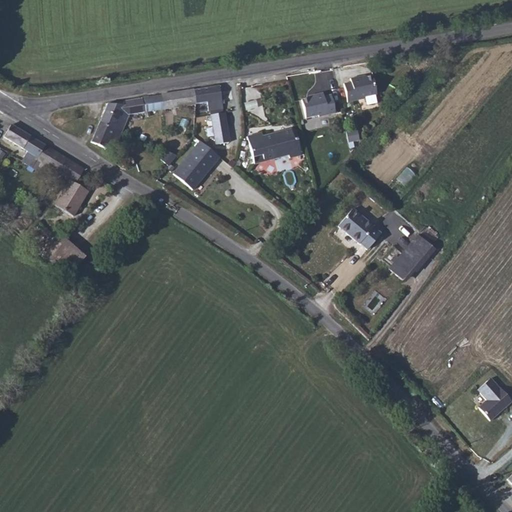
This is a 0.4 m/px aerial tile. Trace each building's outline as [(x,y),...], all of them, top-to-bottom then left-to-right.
[(376,95),(372,76),(360,79),(359,77),(350,79),(351,82),(344,84),(347,102),(364,99),(364,97),(376,95)] [(223,109),(219,86),(193,90),(196,104),(207,102),(208,111),(223,109)] [(193,90),(142,98),(144,113),(196,104),(193,90)] [(335,113),(331,95),(323,97),(322,93),(313,95),(314,97),(301,100),(306,118),(318,115),(319,117),(335,113)] [(144,113),(142,98),(125,101),(123,105),(107,104),(100,122),(122,132),(129,115),(144,113)] [(229,142),(224,113),(211,115),(216,145),(229,142)] [(122,132),(100,122),(91,142),(106,149),(109,142),(116,146),(122,132)] [(44,145),(11,125),(4,137),(28,151),(21,161),(29,166),(35,156),(37,157),(44,145)] [(273,134),(263,136),(262,133),(247,137),(253,164),(274,159),(277,151),(284,150),(288,156),(290,158),(301,155),(297,139),(294,139),(291,129),(280,132),(280,136),(274,137),(273,134)] [(192,190),(219,157),(200,141),(173,174),(192,190)] [(83,169),(44,145),(37,157),(35,156),(29,166),(39,171),(41,168),(55,177),(58,173),(70,180),(75,183),(83,169)] [(288,156),(284,150),(277,151),(274,159),(288,156)] [(168,166),(177,156),(167,151),(160,160),(168,166)] [(73,217),(89,192),(75,183),(70,180),(54,205),(73,217)] [(142,207),(135,201),(126,211),(130,215),(126,219),(129,222),(142,207)] [(381,234),(373,227),(352,209),(338,226),(359,244),(367,250),(381,234)] [(402,281),(431,246),(417,234),(389,269),(402,281)] [(85,256),(62,236),(61,238),(56,243),(45,256),(67,275),(85,256)] [(473,393),(486,406),(491,400),(491,398),(493,396),(494,397),(506,385),(494,372),(493,373),(483,363),(471,376),(481,385),(473,393)]
